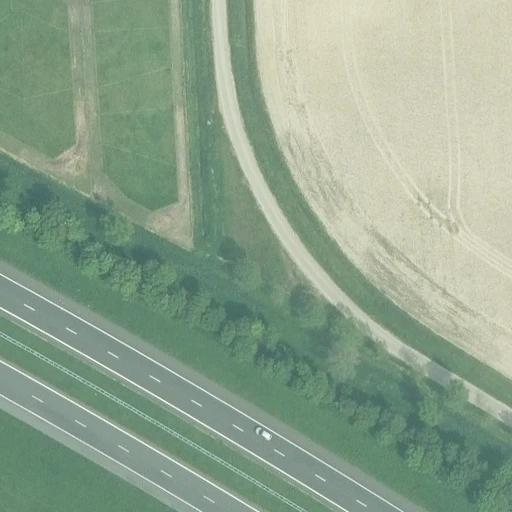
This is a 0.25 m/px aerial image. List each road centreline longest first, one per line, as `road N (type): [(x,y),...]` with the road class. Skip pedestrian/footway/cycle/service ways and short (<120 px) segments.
road 1 (unclassified): [(511,418),(401,348),(311,266),(250,173),(222,80),(216,0)]
road 2 (motorway): [(393,511),(0,293)]
road 3 (motorway): [(0,378),(224,511)]
